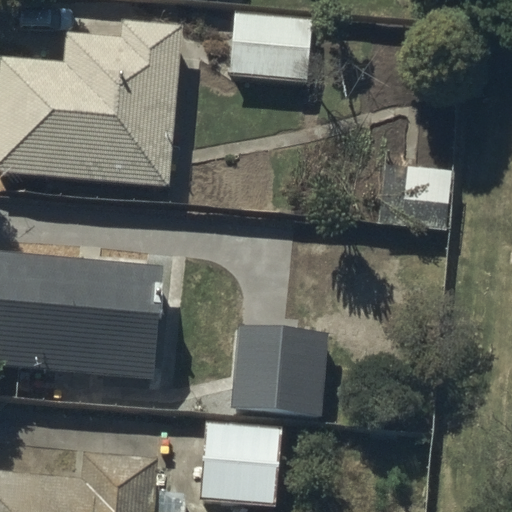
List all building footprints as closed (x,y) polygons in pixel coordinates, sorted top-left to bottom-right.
[(310,22),(233,15),(233,84),(310,84),(310,22)] [(63,66),(0,61),(0,176),(165,190),(178,34),(122,29),(120,45),(65,40),(63,66)] [(271,229),(201,217),(196,250),(267,260),(271,229)] [(0,260),(0,371),(154,382),(161,271),(0,260)] [(241,330),(230,412),(320,421),(328,338),(241,330)] [(0,511),(195,511),(196,504),(276,511),(282,434),(203,427),(202,436),(0,417),(0,511)]
